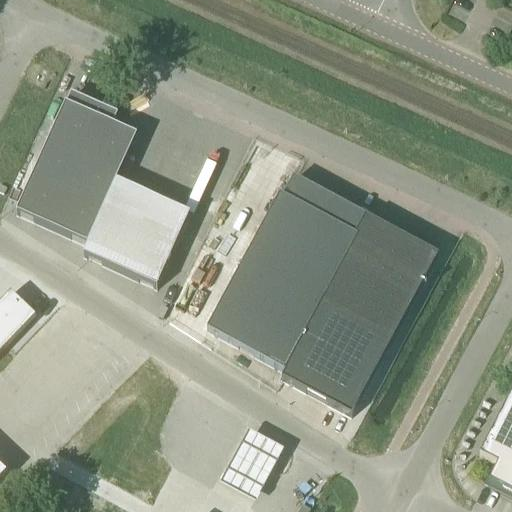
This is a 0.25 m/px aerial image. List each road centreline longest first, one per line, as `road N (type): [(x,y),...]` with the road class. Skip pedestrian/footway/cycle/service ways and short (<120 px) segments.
road 1 (unclassified): [(36,16),(511,232)]
road 2 (unclassified): [(408,496),(0,243)]
road 3 (unclassified): [(408,496),(511,288)]
road 4 (unclassified): [(511,90),(373,27)]
